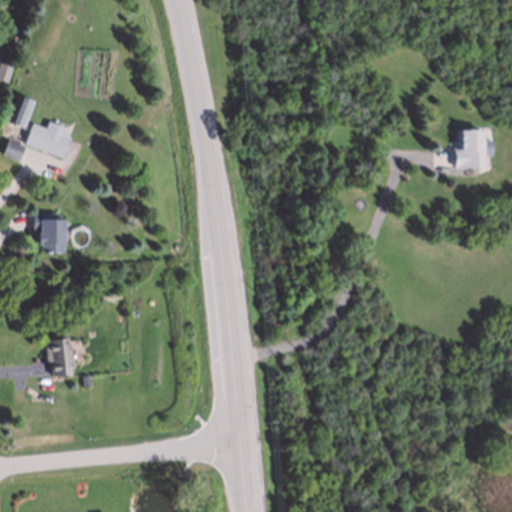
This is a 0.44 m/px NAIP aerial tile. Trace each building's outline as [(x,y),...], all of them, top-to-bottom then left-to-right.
[(12,44),(3,42),(5,33),(14,35),(12,44)] [(3,80),(0,78),(0,61),(8,65),(3,80)] [(19,127),(2,120),(13,92),(30,99),(19,127)] [(57,157),(19,142),(27,121),(41,127),(44,119),(62,126),(59,134),(65,136),(57,157)] [(451,168),(451,147),(454,147),(454,129),(476,128),(476,138),(486,138),(486,153),(477,153),(477,168),(451,168)] [(13,159),(0,152),(0,147),(4,139),(19,146),(13,159)] [(56,254),(38,253),(38,244),(32,244),(32,231),(27,230),(28,209),(52,210),(52,217),(58,217),(56,254)] [(48,376),(45,359),(43,360),(39,339),(63,336),(69,372),(48,376)] [(79,386),(77,374),(85,373),(87,385),(79,386)]
